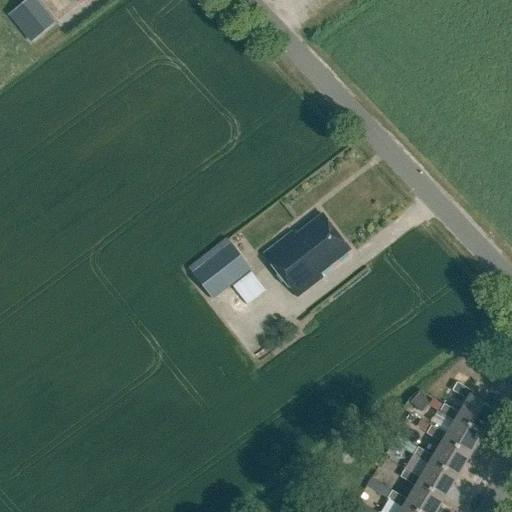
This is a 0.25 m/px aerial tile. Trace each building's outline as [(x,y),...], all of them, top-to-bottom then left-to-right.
[(58,25),(39,0),(29,0),(12,13),(34,43),(58,25)] [(318,270),(348,247),(321,211),(294,232),(290,228),(261,252),(295,295),(321,274),(318,270)] [(251,270),(226,238),(187,267),(213,300),(251,270)] [(266,291),(251,272),(232,287),(247,306),(266,291)] [(457,384),(453,391),(468,401),(460,414),(457,418),(484,434),(497,412),(471,396),(473,393),(457,384)] [(418,411),(427,402),(420,394),(411,404),(418,411)] [(445,405),(440,412),(455,422),(447,436),(444,440),(471,456),(484,434),(457,418),(460,414),(445,405)] [(432,427),(427,434),(442,443),(434,458),(431,462),(457,478),(471,456),(444,440),(447,436),(432,427)] [(419,449),(414,456),(429,465),(421,480),(418,484),(444,500),(457,478),(431,462),(434,458),(419,449)] [(405,470),(401,478),(416,487),(408,501),(405,506),(414,511),(437,511),(444,500),(418,484),(421,480),(405,470)] [(382,486),(377,494),(388,500),(392,492),(382,486)] [(392,492),(388,500),(403,509),(401,511),(414,511),(405,506),(408,501),(392,492)]
